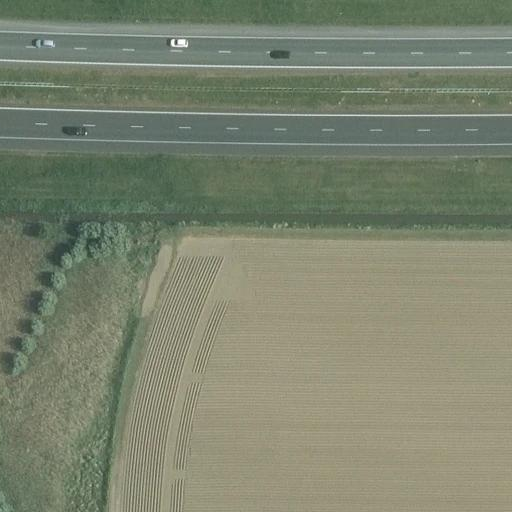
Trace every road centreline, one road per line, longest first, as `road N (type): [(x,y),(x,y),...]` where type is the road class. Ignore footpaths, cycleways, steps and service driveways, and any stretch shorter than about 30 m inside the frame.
road 1 (motorway): [(0,121),(511,133)]
road 2 (motorway): [(511,57),(0,47)]
